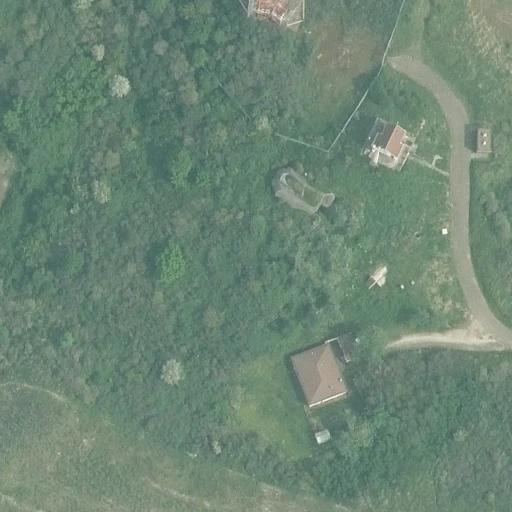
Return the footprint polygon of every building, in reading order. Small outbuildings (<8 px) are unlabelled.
[(399,175),(406,159),(426,168),(428,164),(408,154),(416,138),(376,119),(358,156),(370,162),(368,167),(377,171),(379,166),(399,175)] [(490,132),(476,132),(475,155),(489,155),(490,132)] [(274,193),(274,197),(312,219),(319,206),(326,210),(330,208),(334,200),(333,197),(327,193),(330,188),(296,169),(291,169),(288,168),(284,170),(278,172),(275,177),(274,179),(270,184),(272,189),(274,193)] [(345,364),(358,359),(349,335),(336,340),(345,364)] [(309,408),(345,394),(327,347),(291,361),(309,408)]
